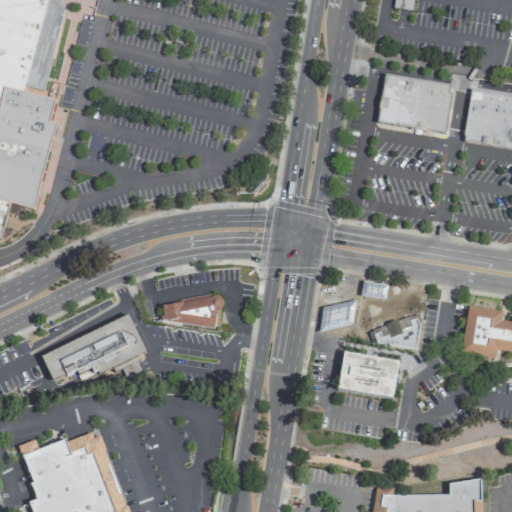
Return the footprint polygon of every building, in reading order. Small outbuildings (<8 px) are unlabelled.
[(0,0),(0,232),(8,204),(32,211),(54,125),(48,122),(53,101),(39,98),(62,10),(57,0),(0,0)] [(450,85),(383,76),(376,122),(442,133),(450,85)] [(469,90),(511,96),(510,111),(511,111),(511,146),(462,139),(469,90)] [(379,300),(381,285),(366,283),(364,298),(379,300)] [(159,306),(213,296),(217,298),(220,301),(218,328),(161,319),(159,306)] [(396,306),(375,303),(370,344),(392,346),(396,306)] [(318,311),(320,327),(354,323),(353,308),(318,311)] [(469,309),(511,316),(511,359),(462,351),(469,309)] [(124,317),(40,358),(50,380),(89,365),(96,376),(142,353),(124,317)] [(341,353),(395,363),(389,399),(335,391),(341,353)] [(22,456),(96,429),(127,511),(32,511),(30,506),(37,501),(22,456)] [(373,488),(369,511),(478,511),(478,480),(446,485),(446,495),(390,496),(390,488),(373,488)]
